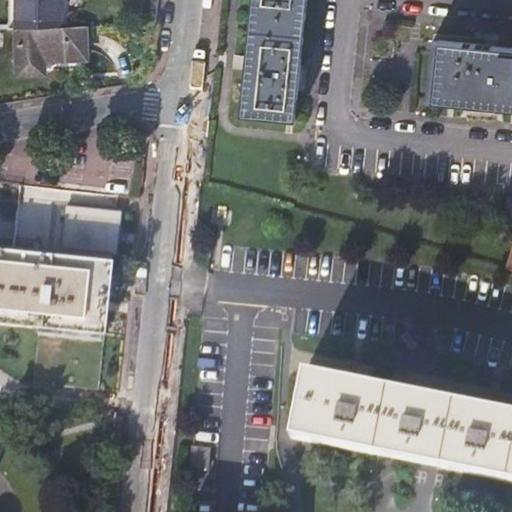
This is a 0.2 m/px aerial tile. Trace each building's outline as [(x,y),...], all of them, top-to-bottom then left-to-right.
[(13,0),(13,31),(59,29),(60,0),(13,0)] [(305,0),(250,0),(239,119),(293,123),(305,0)] [(65,29),(59,29),(13,31),(15,78),(41,76),(41,63),(84,61),(82,28),(65,29)] [(511,51),(429,43),(424,102),(511,110),(511,51)] [(122,213),(65,208),(60,263),(110,269),(111,256),(117,257),(122,213)] [(97,392),(110,269),(60,263),(0,257),(0,326),(41,330),(35,386),(97,392)] [(409,354),(417,348),(405,334),(398,340),(409,354)] [(511,416),(304,376),(292,441),(511,482),(511,416)]
